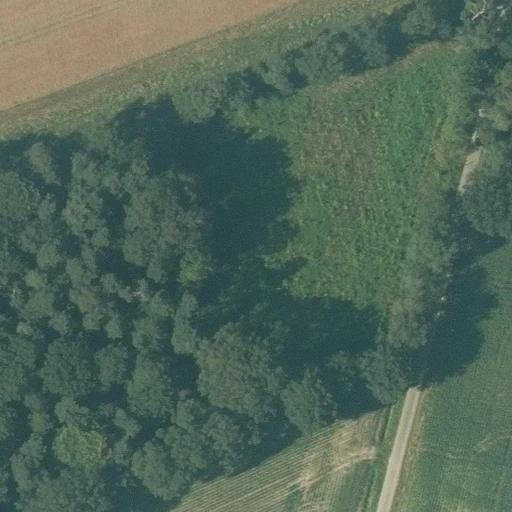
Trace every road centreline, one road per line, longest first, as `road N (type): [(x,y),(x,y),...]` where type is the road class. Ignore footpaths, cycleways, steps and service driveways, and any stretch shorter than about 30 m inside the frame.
road 1 (track): [(511,5),(383,511)]
road 2 (track): [(0,171),(479,0)]
